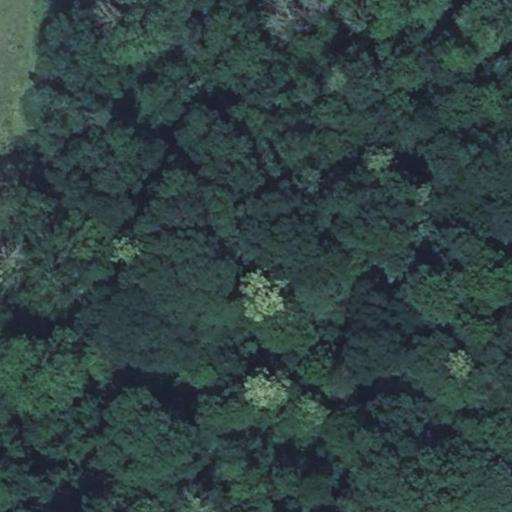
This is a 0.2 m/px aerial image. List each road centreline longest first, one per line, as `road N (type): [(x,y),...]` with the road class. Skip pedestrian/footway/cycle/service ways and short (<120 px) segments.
road 1 (track): [(329,511),(153,0)]
road 2 (track): [(455,0),(511,151)]
